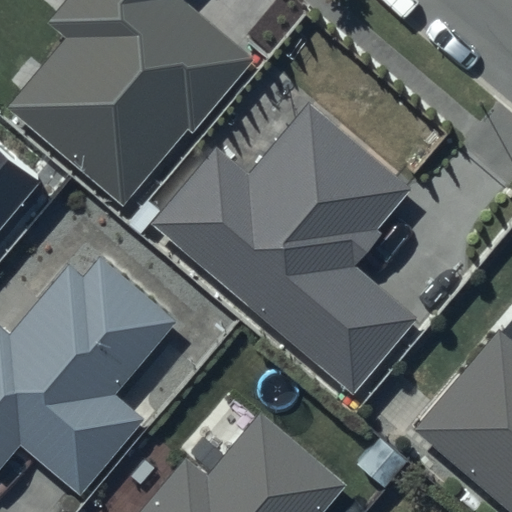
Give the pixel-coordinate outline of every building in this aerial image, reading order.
[(63,0),(46,21),(66,38),(8,107),(124,204),(188,128),(192,132),(255,57),(186,0),(63,0)] [(413,187),(306,99),(247,171),(214,144),(149,222),(353,389),(410,319),(347,267),(413,187)] [(0,242),(52,181),(0,137),(0,242)] [(1,324),(0,325),(0,474),(22,449),(76,495),(147,412),(115,385),(174,316),(100,253),(83,273),(69,261),(9,331),(1,324)] [(511,511),(511,336),(499,325),(412,428),(511,511)] [(323,511),(345,485),(259,413),(208,474),(188,457),(141,511),(323,511)]
